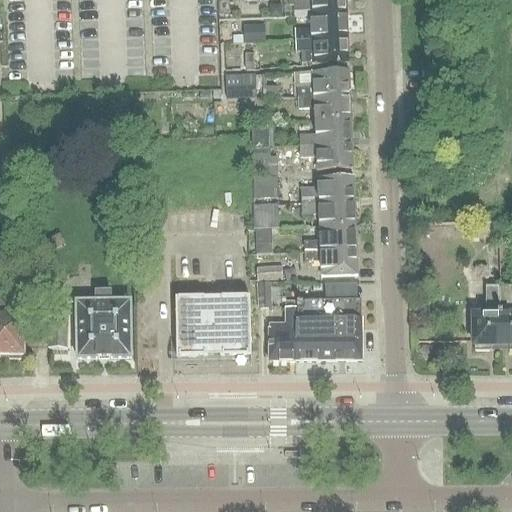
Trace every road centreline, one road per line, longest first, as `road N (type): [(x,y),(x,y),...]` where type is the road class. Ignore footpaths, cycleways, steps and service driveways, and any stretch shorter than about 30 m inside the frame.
road 1 (residential): [(399,423),(381,0)]
road 2 (residential): [(1,506),(401,499)]
road 3 (secondary): [(0,429),(399,423)]
